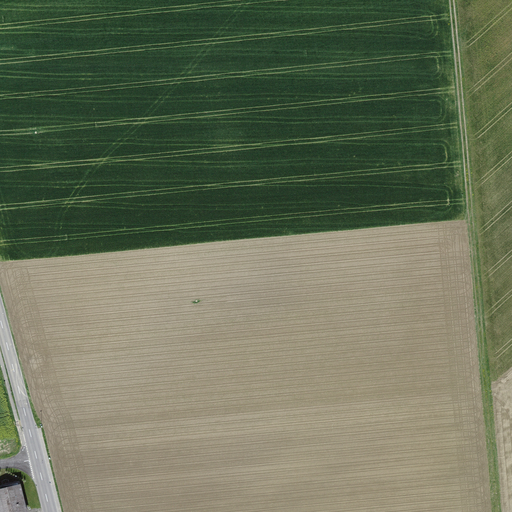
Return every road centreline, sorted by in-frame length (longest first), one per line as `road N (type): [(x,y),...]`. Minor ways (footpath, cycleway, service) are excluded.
road 1 (track): [(452,0),(497,511)]
road 2 (tertiary): [(0,324),(37,463)]
